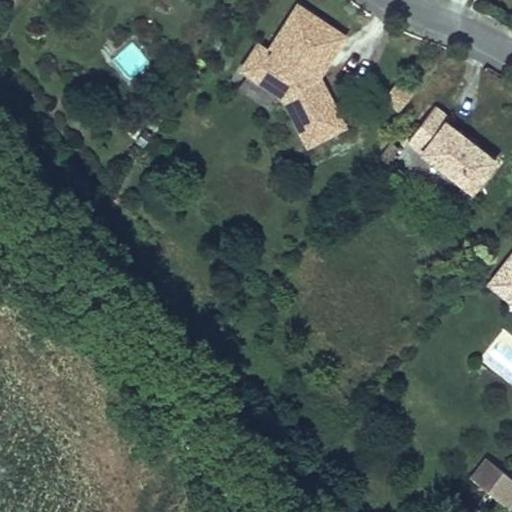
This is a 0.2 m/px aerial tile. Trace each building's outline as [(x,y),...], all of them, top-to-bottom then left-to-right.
[(348,36),(296,2),(267,48),(256,41),(236,70),(278,98),(306,148),(347,127),(320,78),(348,36)] [(131,42),(114,56),(131,76),(148,61),(131,42)] [(398,80),(382,99),(397,111),(413,93),(398,80)] [(469,193),(495,160),(446,122),(450,118),(434,106),(405,143),(469,193)] [(511,253),(497,272),(510,284),(511,296),(511,253)] [(511,296),(510,284),(497,272),(488,284),(511,304),(511,296)] [(511,505),(511,478),(485,458),(469,478),(509,509),(511,505)]
